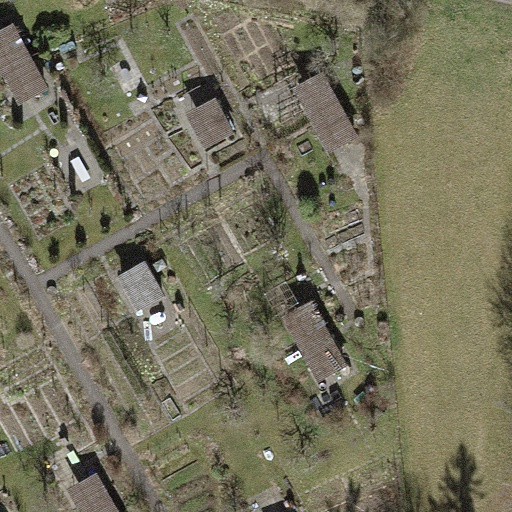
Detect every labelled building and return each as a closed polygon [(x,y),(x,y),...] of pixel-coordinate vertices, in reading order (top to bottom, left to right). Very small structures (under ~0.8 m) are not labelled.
[(50,87),(13,22),(0,29),(0,66),(21,104),(50,87)] [(357,134),(320,68),(291,85),(328,150),(357,134)] [(218,97),(189,111),(208,146),(236,132),(218,97)] [(148,260),(119,275),(137,310),(166,295),(148,260)] [(351,365),(314,300),(285,316),(322,382),(351,365)] [(122,511),(99,471),(70,488),(83,511),(122,511)]
